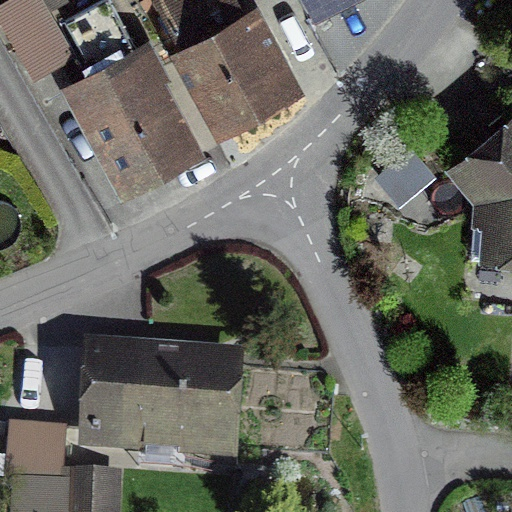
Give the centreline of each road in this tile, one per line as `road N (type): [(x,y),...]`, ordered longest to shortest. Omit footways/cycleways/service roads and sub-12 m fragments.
road 1 (residential): [(405,465),(273,187)]
road 2 (residential): [(273,187),(0,305)]
road 3 (residential): [(438,0),(273,187)]
